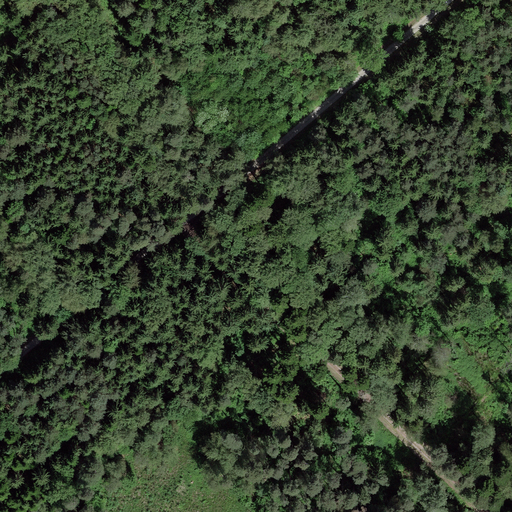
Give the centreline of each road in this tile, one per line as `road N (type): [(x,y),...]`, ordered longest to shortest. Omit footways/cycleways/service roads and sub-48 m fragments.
road 1 (track): [(448,0),(0,372)]
road 2 (track): [(181,224),(484,511)]
